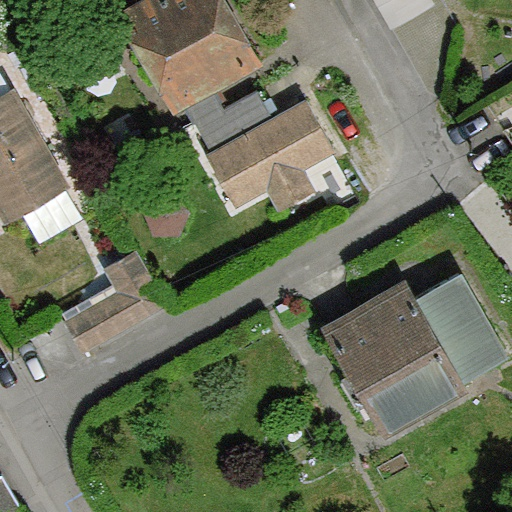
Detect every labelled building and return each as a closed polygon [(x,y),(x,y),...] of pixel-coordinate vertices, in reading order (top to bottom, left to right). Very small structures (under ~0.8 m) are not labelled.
[(219,0),(161,0),(131,17),(180,102),(209,85),(253,59),(219,0)] [(440,0),(379,0),(394,27),(441,2),(440,0)] [(0,98),(13,90),(0,67),(0,98)] [(208,119),(224,111),(209,85),(180,102),(193,124),(210,155),(223,148),(208,119)] [(0,98),(0,201),(9,217),(66,184),(13,90),(0,98)] [(223,148),(210,155),(237,203),(265,189),(301,170),(336,150),(308,100),(263,124),(248,97),(224,111),(208,119),(223,148)] [(311,188),(301,170),(265,189),(276,208),(311,188)] [(109,268),(123,291),(138,318),(165,303),(136,253),(109,268)] [(460,274),(415,298),(462,381),(507,356),(460,274)] [(415,298),(408,286),(331,330),(384,425),(462,381),(415,298)] [(69,322),(85,349),(138,318),(123,291),(69,322)] [(25,511),(4,475),(0,477),(0,511),(25,511)]
